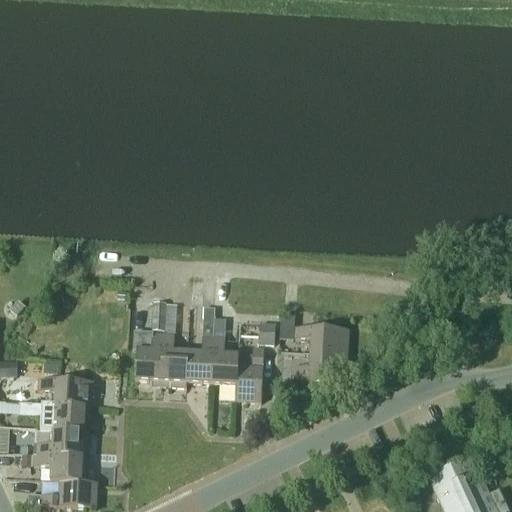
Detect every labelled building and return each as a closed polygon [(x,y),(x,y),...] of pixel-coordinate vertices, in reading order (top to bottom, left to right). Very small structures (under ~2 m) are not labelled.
[(137,286),(137,304),(155,304),(156,287),(137,286)] [(24,309),(18,303),(10,313),(16,319),(24,309)] [(165,334),(166,306),(153,305),(151,333),(165,334)] [(424,306),(394,305),(394,318),(395,318),(395,324),(422,325),(422,318),(423,318),(424,306)] [(214,335),(225,336),(225,323),(215,322),(214,335)] [(275,327),(259,327),(258,348),(274,349),(275,327)] [(311,344),(310,356),(347,358),(348,334),(294,331),(293,343),(311,344)] [(135,384),(160,385),(162,339),(153,338),(153,335),(133,334),(132,354),(136,354),(135,384)] [(186,391),(186,387),(188,357),(174,356),(175,340),(162,339),(160,385),(160,390),(186,391)] [(201,357),(188,357),(186,387),(211,388),(213,341),(202,341),(201,357)] [(211,388),(235,389),(237,359),(224,358),(225,342),(213,341),(211,388)] [(237,359),(235,389),(235,405),(261,406),(264,354),(252,353),(252,358),(238,357),(238,359),(237,359)] [(310,356),(310,369),(309,371),(292,370),(291,382),(346,385),(347,358),(310,356)] [(0,380),(28,381),(28,362),(16,362),(16,365),(0,365),(0,380)] [(49,362),(48,380),(65,381),(66,363),(49,362)] [(38,382),(38,394),(55,395),(54,409),(85,411),(91,412),(92,385),(38,382)] [(40,434),(53,435),(53,434),(84,436),(84,435),(85,411),(54,409),(19,407),(18,419),(40,421),(40,434)] [(88,435),(84,435),(84,436),(53,434),(53,435),(52,448),(35,447),(34,459),(82,461),(87,462),(88,435)] [(2,453),(13,453),(11,435),(0,436),(2,453)] [(23,458),(22,470),(32,470),(33,459),(23,458)] [(50,485),(59,486),(59,485),(81,486),(81,485),(82,461),(34,459),(34,470),(51,471),(50,485)] [(507,511),(499,493),(488,498),(471,462),(428,482),(441,511),(507,511)] [(95,511),(97,486),(81,485),(81,486),(59,485),(59,486),(59,499),(42,498),(42,501),(29,500),(28,511),(41,511),(41,510),(83,511),(95,511)]
